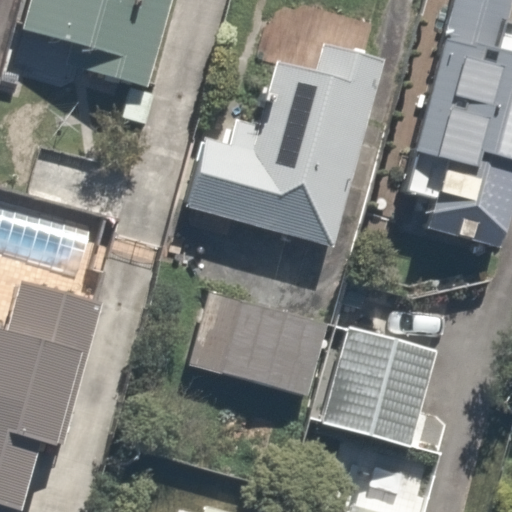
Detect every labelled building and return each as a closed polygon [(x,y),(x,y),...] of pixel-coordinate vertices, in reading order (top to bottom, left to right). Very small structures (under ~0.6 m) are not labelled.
[(148,84),(166,0),(21,0),(15,30),(56,39),(51,62),(148,84)] [(411,214),(494,236),(511,168),(511,41),(499,38),(509,0),(440,0),(391,181),(418,189),(411,214)] [(315,241),(377,48),(280,17),(249,116),(209,103),(178,198),(315,241)] [(48,441),(83,293),(9,275),(0,313),(0,312),(0,511),(6,511),(25,435),(48,441)] [(293,303),(211,283),(190,368),(199,370),(273,388),(293,303)] [(448,340),(381,323),(355,423),(422,441),(448,340)] [(376,511),(338,501),(334,511),(245,511),(197,498),(192,511),(376,511)]
